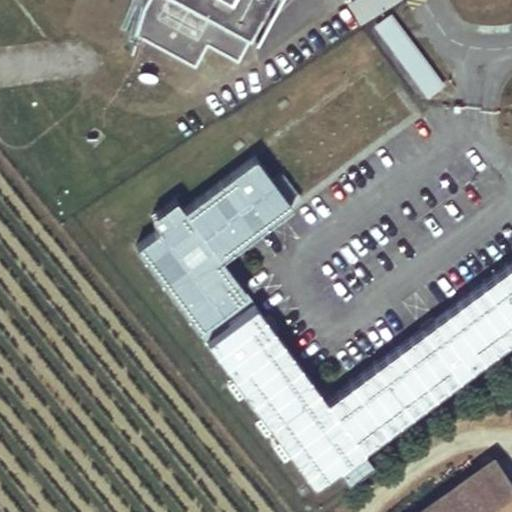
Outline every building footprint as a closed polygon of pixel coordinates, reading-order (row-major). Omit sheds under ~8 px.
[(235,56),(247,33),(242,30),(233,48),(202,31),(190,53),(139,25),(146,1),(144,0),(141,0),(140,2),(132,28),(192,61),(204,39),(235,56)] [(144,0),(146,1),(139,25),(190,53),(202,31),(233,48),(242,30),(247,33),(253,36),(272,0),(144,0)] [(441,84),(388,13),(375,24),(428,94),(441,84)] [(511,259),(325,399),(219,257),(226,256),(293,200),(259,152),(183,208),(158,227),(134,244),(313,485),(337,467),(362,448),(511,336),(511,259)] [(149,215),(158,227),(183,208),(174,196),(149,215)] [(371,460),(362,448),(337,467),(346,479),(371,460)] [(511,511),(511,486),(493,458),(417,511),(511,511)]
